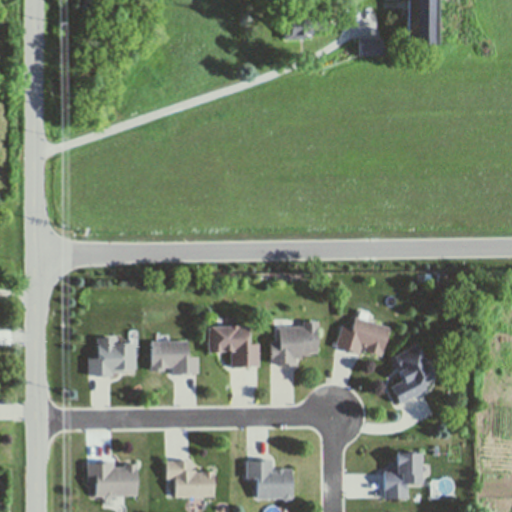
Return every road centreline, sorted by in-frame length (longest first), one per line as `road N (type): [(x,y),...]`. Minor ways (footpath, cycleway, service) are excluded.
road 1 (tertiary): [(38,511),(33,0)]
road 2 (residential): [(36,252),(511,245)]
road 3 (residential): [(328,424),(312,417),(37,421)]
